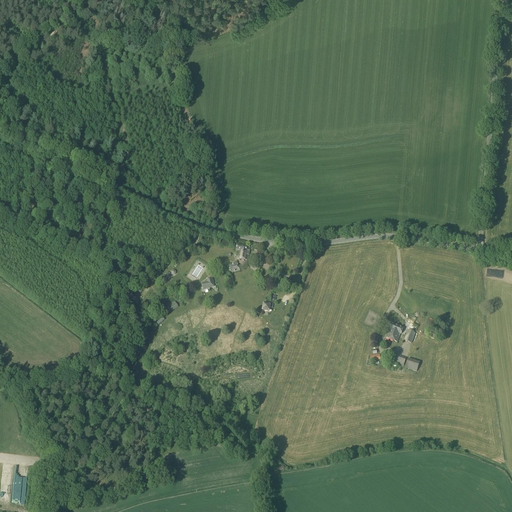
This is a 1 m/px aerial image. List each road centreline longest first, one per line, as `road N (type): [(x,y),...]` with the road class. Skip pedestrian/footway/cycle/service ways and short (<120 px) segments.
road 1 (unclassified): [(478,251),(396,236),(309,243),(230,234),(155,209),(0,133)]
road 2 (unclassified): [(478,251),(500,0)]
road 3 (unclassified): [(43,511),(46,437),(30,402),(0,373)]
